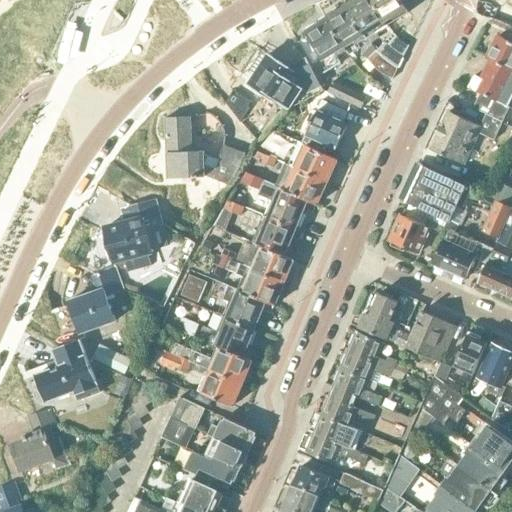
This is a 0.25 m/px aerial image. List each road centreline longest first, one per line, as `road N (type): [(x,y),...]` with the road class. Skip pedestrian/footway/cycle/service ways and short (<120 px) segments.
road 1 (tertiary): [(208,30),(78,161),(0,320)]
road 2 (residential): [(349,256),(469,3)]
road 3 (residential): [(255,511),(349,256)]
road 4 (residential): [(511,327),(349,256)]
road 5 (residential): [(117,511),(169,398)]
